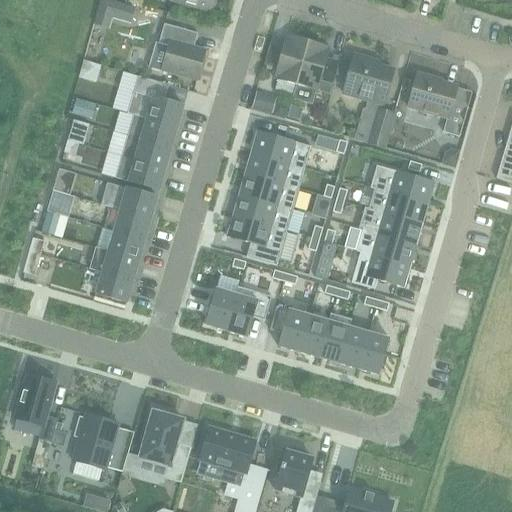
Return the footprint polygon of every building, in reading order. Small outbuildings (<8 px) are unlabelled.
[(104,0),(100,0),(94,25),(106,29),(110,16),(113,3),(104,0)] [(210,14),(214,0),(170,0),(170,2),(210,14)] [(197,82),(204,58),(206,51),(194,48),(198,35),(164,25),(158,47),(156,46),(150,69),(197,82)] [(271,43),(264,66),(277,70),(284,83),(296,86),(299,76),(308,43),(297,39),(283,47),(271,43)] [(299,76),(296,86),(307,90),(320,82),(333,86),(340,63),(327,59),(320,46),(308,43),(299,76)] [(382,112),(393,72),(380,68),(381,64),(354,56),(343,95),(367,102),(364,114),(376,118),(369,145),(384,149),(394,115),(382,112)] [(458,88),(456,87),(434,81),(435,79),(418,74),(408,109),(447,120),(448,120),(453,104),(458,88)] [(83,76),(79,90),(94,94),(97,80),(83,76)] [(166,102),(171,87),(138,78),(134,93),(166,102)] [(177,130),(184,107),(166,102),(134,93),(127,115),(135,117),(146,121),(177,130)] [(274,102),(256,97),(252,110),(270,116),(274,102)] [(76,102),(72,116),(81,119),(85,104),(76,102)] [(447,120),(443,134),(460,138),(468,109),(453,104),(448,120),(447,120)] [(135,117),(129,139),(171,151),(177,130),(146,121),(135,117)] [(74,122),(68,142),(79,146),(83,147),(89,126),(74,122)] [(511,126),(496,180),(511,184),(511,126)] [(258,133),(252,154),(305,170),(311,148),(258,133)] [(129,139),(123,160),(165,172),(171,151),(129,139)] [(76,157),(79,146),(68,142),(65,154),(76,157)] [(340,142),(336,153),(344,155),(347,144),(340,142)] [(252,154),(246,175),(299,191),(305,170),(252,154)] [(388,156),(386,164),(397,167),(399,159),(388,156)] [(123,160),(117,180),(128,183),(159,192),(165,172),(123,160)] [(377,167),(370,190),(374,191),(428,207),(434,184),(377,167)] [(59,171),(53,192),(68,196),(75,175),(59,171)] [(246,175),(240,195),(293,211),(299,191),(246,175)] [(151,221),(157,199),(107,184),(101,206),(120,212),(151,221)] [(327,186),(324,198),(332,200),(335,188),(327,186)] [(340,190),(336,201),(344,203),(347,192),(340,190)] [(374,191),(369,210),(422,226),(428,207),(374,191)] [(53,192),(47,213),(59,216),(68,219),(74,198),(68,196),(53,192)] [(240,195),(234,216),(287,232),(293,211),(240,195)] [(324,198),(321,209),(328,211),(332,200),(324,198)] [(336,201),(333,213),(341,215),(344,203),(336,201)] [(365,209),(359,231),(362,232),(416,248),(422,226),(369,210),(365,209)] [(145,242),(151,221),(120,212),(114,233),(145,242)] [(47,213),(41,234),(53,237),(59,216),(47,213)] [(234,216),(227,239),(250,245),(246,259),(277,267),(287,232),(234,216)] [(315,228),(312,239),(320,241),(323,230),(315,228)] [(328,231),(325,243),(332,245),(336,233),(328,231)] [(358,249),(356,253),(360,254),(410,269),(416,248),(362,232),(358,249)] [(139,263),(145,242),(114,233),(108,254),(139,263)] [(41,254),(45,243),(33,239),(30,251),(41,254)] [(312,239),(309,251),(316,253),(320,241),(312,239)] [(325,243),(321,254),(329,256),(332,245),(325,243)] [(35,277),(41,254),(30,251),(23,274),(35,277)] [(132,284),(139,263),(108,254),(102,275),(132,284)] [(360,254),(352,285),(375,291),(378,282),(404,289),(410,269),(360,254)] [(234,261),(232,268),(244,272),(246,264),(234,261)] [(274,272),(272,280),(284,283),(286,275),(274,272)] [(127,304),(132,284),(102,275),(96,295),(127,304)] [(286,275),(284,283),(296,286),(298,279),(286,275)] [(327,287),(325,295),(336,298),(338,290),(327,287)] [(236,296),(225,332),(247,339),(253,319),(265,322),(272,298),(238,288),(236,296)] [(216,290),(205,327),(225,332),(236,296),(216,290)] [(338,290),(336,298),(348,302),(350,294),(338,290)] [(366,298),(364,306),(376,309),(378,302),(366,298)] [(378,302),(376,309),(387,313),(389,305),(378,302)] [(277,308),(270,332),(282,335),(278,348),(299,354),(310,317),(277,308)] [(328,323),(318,359),(339,365),(350,329),(352,321),(331,315),(328,323)] [(310,317),(299,354),(318,359),(328,323),(310,317)] [(350,329),(339,365),(358,371),(368,334),(350,329)] [(368,334),(358,371),(379,377),(389,340),(368,334)] [(38,441),(51,445),(58,421),(46,417),(56,385),(27,377),(15,420),(42,427),(38,441)] [(153,413),(140,459),(169,467),(165,480),(181,484),(191,449),(177,444),(183,421),(168,417),(169,414),(156,410),(155,414),(153,413)] [(85,420),(73,462),(77,463),(73,475),(98,483),(102,470),(105,471),(106,469),(123,474),(129,450),(116,447),(114,442),(117,429),(118,425),(86,416),(85,420)] [(209,430),(200,461),(233,471),(229,484),(240,487),(244,474),(246,475),(247,471),(255,443),(209,430)] [(286,453),(275,491),(301,499),(297,511),(312,511),(321,483),(307,479),(313,460),(286,453)] [(35,456),(32,468),(44,471),(47,460),(35,456)] [(229,484),(225,496),(239,500),(235,511),(256,511),(266,477),(247,471),(246,475),(244,474),(240,487),(229,484)] [(349,492),(343,511),(391,511),(393,504),(349,492)] [(328,501),(324,511),(334,511),(337,504),(328,501)]
